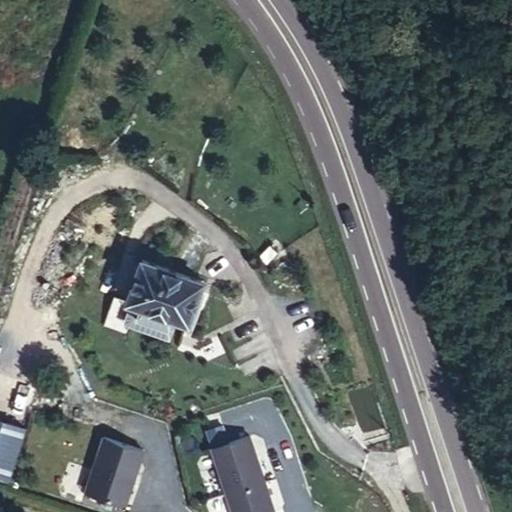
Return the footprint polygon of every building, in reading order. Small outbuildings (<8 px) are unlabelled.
[(201,302),(139,282),(126,325),(171,339),(188,345),(201,302)] [(171,339),(126,325),(113,322),(104,350),(124,356),(126,347),(165,359),(171,339)] [(0,499),(12,503),(28,451),(0,442),(0,499)] [(275,511),(266,455),(227,461),(234,511),(275,511)] [(133,511),(145,475),(105,463),(89,511),(133,511)]
